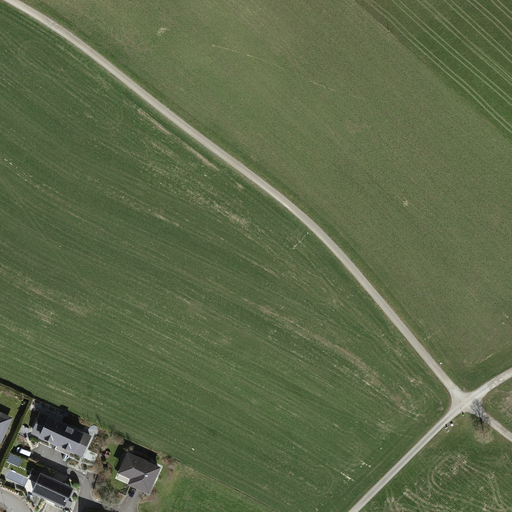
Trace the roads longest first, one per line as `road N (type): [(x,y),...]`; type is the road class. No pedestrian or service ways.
road 1 (track): [(11,0),(63,31),(304,218),(467,402)]
road 2 (track): [(467,402),(353,511)]
